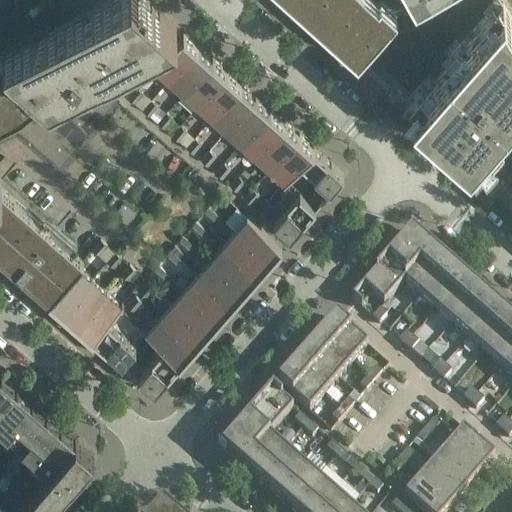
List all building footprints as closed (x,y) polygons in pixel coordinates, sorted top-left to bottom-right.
[(84,260),(0,186),(0,183),(2,182),(0,180),(0,116),(176,27),(145,0),(105,0),(0,53),(0,255),(49,299),(79,266),(84,260)] [(378,0),(372,7),(364,0),(288,0),(357,60),(358,60),(363,54),(390,23),(397,15),(379,0),(378,0)] [(411,108),(468,158),(511,107),(511,19),(503,3),(411,108)] [(452,59),(475,33),(468,27),(445,53),(452,59)] [(169,80),(198,47),(183,33),(153,68),(154,69),(155,68),(169,80)] [(183,93),(213,59),(198,47),(169,80),(183,93)] [(198,105),(227,72),(213,59),(183,93),(198,105)] [(212,118),(242,85),(227,72),(198,105),(212,118)] [(227,131),(256,97),(242,85),(212,118),(227,131)] [(143,93),(137,87),(129,96),(135,102),(143,93)] [(241,143),(271,110),(256,97),(227,131),(241,143)] [(158,106),(152,100),(144,109),(150,115),(158,106)] [(256,156),(285,123),(271,110),(241,143),(256,156)] [(172,118),(166,113),(158,122),(165,127),(172,118)] [(270,169),(299,135),(285,123),(256,156),(270,169)] [(187,131),(180,125),(173,134),(179,140),(187,131)] [(301,165),(314,148),(299,135),(270,169),(284,181),(283,182),(284,183),(301,165)] [(201,144),(195,138),(187,147),(193,153),(201,144)] [(344,174),(314,148),(301,165),(322,183),(308,199),(300,192),(273,222),(289,236),(344,174)] [(216,156),(209,151),(202,160),(208,165),(216,156)] [(230,169),(224,163),(216,172),(222,178),(230,169)] [(245,182),(238,176),(230,185),(237,191),(245,182)] [(259,194),(253,189),(245,198),(251,203),(259,194)] [(230,200),(221,192),(215,198),(224,206),(230,200)] [(274,207),(267,201),(259,210),(266,216),(274,207)] [(217,215),(208,207),(202,213),(211,221),(217,215)] [(282,245),(247,214),(246,215),(247,216),(235,230),(269,260),(282,245)] [(204,229),(195,221),(190,228),(198,235),(204,229)] [(269,260),(235,230),(222,245),(256,274),(269,260)] [(405,280),(431,251),(416,237),(418,236),(411,230),(407,235),(409,236),(385,263),(405,280)] [(191,243),(182,236),(177,242),(186,250),(191,243)] [(100,254),(107,245),(101,239),(93,248),(100,254)] [(256,274),(222,245),(210,259),(243,289),(256,274)] [(179,258),(170,250),(164,256),(173,264),(179,258)] [(419,297),(447,265),(431,251),(405,280),(402,283),(403,284),(419,297)] [(114,266),(122,258),(115,252),(107,261),(114,266)] [(243,289),(210,259),(197,274),(231,303),(243,289)] [(383,307),(403,284),(402,283),(405,280),(385,263),(352,301),(361,309),(372,297),(383,307)] [(166,272),(157,264),(152,271),(161,279),(166,272)] [(128,279),(136,270),(130,265),(122,274),(128,279)] [(435,312),(463,279),(447,265),(419,297),(435,312)] [(63,311),(93,278),(79,266),(49,299),(63,311)] [(231,303),(197,274),(184,288),(218,317),(231,303)] [(78,324),(107,290),(93,278),(63,311),(78,324)] [(451,326),(480,293),(463,279),(435,312),(451,326)] [(146,296),(154,287),(147,281),(140,290),(146,296)] [(218,317),(184,288),(172,302),(205,332),(218,317)] [(93,337),(119,308),(123,302),(122,302),(121,303),(107,290),(78,324),(93,337)] [(468,340),(496,308),(480,293),(451,326),(468,340)] [(134,310),(141,301),(135,296),(127,305),(134,310)] [(205,332),(172,302),(159,317),(193,346),(205,332)] [(111,325),(123,312),(119,308),(93,337),(154,391),(179,362),(163,348),(144,369),(128,355),(136,347),(111,325)] [(484,354),(511,322),(511,321),(496,308),(468,340),(484,354)] [(378,324),(386,315),(380,310),(372,319),(378,324)] [(193,346),(159,317),(146,331),(145,330),(144,331),(163,348),(179,362),(193,346)] [(367,347),(336,319),(321,336),(352,364),(367,347)] [(500,368),(511,354),(511,322),(484,354),(500,368)] [(404,347),(412,338),(406,333),(398,342),(404,347)] [(352,364),(321,336),(307,352),(338,380),(352,364)] [(411,353),(419,344),(412,338),(404,347),(411,353)] [(338,380),(307,352),(292,368),(324,396),(338,380)] [(511,378),(511,354),(500,368),(511,378)] [(437,376),(445,367),(438,361),(431,370),(437,376)] [(443,381),(451,372),(445,367),(437,376),(443,381)] [(324,396),(292,368),(278,385),(309,413),(324,396)] [(374,383),(382,374),(376,368),(368,377),(374,383)] [(0,410),(18,391),(17,390),(16,391),(3,379),(3,378),(2,377),(0,379),(0,410)] [(366,392),(374,383),(368,377),(360,386),(366,392)] [(469,404),(477,395),(471,390),(463,399),(469,404)] [(0,429),(6,435),(33,404),(32,403),(31,404),(18,392),(19,392),(18,391),(0,410),(0,429)] [(269,437),(293,410),(272,392),(235,433),(255,451),(269,436),(269,437)] [(476,410),(484,401),(477,395),(469,404),(476,410)] [(345,415),(353,406),(347,401),(339,410),(345,415)] [(20,448),(48,417),(47,416),(46,417),(33,406),(34,405),(33,404),(6,435),(20,448)] [(338,424),(345,415),(339,410),(331,419),(338,424)] [(308,424),(299,416),(294,422),(303,430),(308,424)] [(35,460),(62,430),(61,429),(60,429),(48,418),(48,417),(20,448),(35,460)] [(502,433),(510,424),(503,418),(496,427),(502,433)] [(431,436),(439,427),(433,421),(425,431),(431,436)] [(317,431),(308,424),(303,430),(312,437),(317,431)] [(508,438),(511,433),(511,425),(510,424),(502,433),(508,438)] [(48,472),(75,442),(62,431),(63,430),(62,430),(35,460),(48,472)] [(423,445),(431,436),(425,431),(417,440),(423,445)] [(494,458),(463,431),(446,449),(478,477),(494,458)] [(255,451),(235,433),(224,447),(222,445),(218,450),(224,456),(226,454),(241,467),(255,451)] [(285,450),(269,437),(269,436),(255,451),(241,467),(257,482),(285,450)] [(46,511),(94,458),(75,441),(75,442),(48,472),(13,511),(46,511)] [(341,452),(332,444),(326,450),(336,458),(341,452)] [(478,477),(446,449),(434,464),(465,492),(478,477)] [(273,496),(301,464),(285,450),(257,482),(273,496)] [(406,465),(414,456),(408,450),(400,459),(406,465)] [(350,460),(341,452),(336,458),(345,466),(350,460)] [(398,474),(406,465),(400,459),(392,468),(398,474)] [(290,510),(317,479),(301,464),(273,496),(290,510)] [(465,492),(434,464),(421,478),(453,506),(465,492)] [(373,481),(364,473),(359,479),(368,487),(373,481)] [(447,511),(453,506),(421,478),(405,497),(421,511),(447,511)] [(291,511),(316,511),(334,493),(317,479),(290,510),(291,511)] [(382,489),(373,481),(368,487),(377,495),(382,489)] [(345,511),(350,507),(334,493),(316,511),(345,511)] [(403,511),(406,509),(397,501),(391,507),(396,511),(403,511)]
